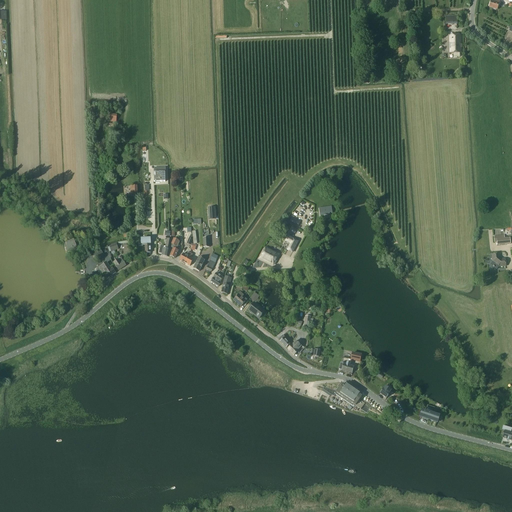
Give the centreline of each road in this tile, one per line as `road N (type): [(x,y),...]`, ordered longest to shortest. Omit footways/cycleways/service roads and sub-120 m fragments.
road 1 (tertiary): [(314,372),(281,359),(176,278),(155,273),(0,362)]
road 2 (residential): [(109,279),(138,260),(173,261),(314,372)]
road 3 (tertiary): [(511,449),(426,427),(342,377),(314,372)]
road 4 (track): [(395,87),(333,91),(329,0)]
